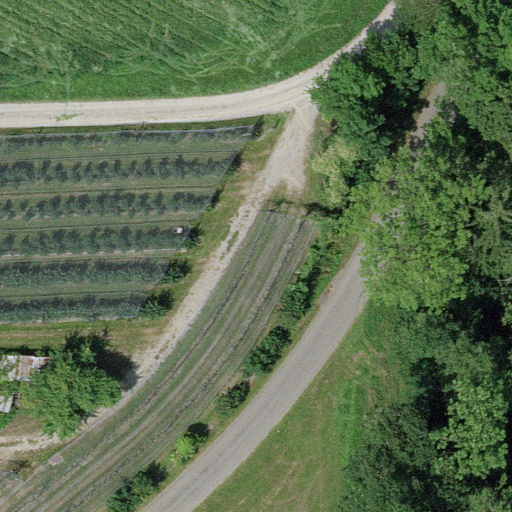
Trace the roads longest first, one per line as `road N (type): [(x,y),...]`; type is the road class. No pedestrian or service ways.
road 1 (track): [(166,511),(286,405),(447,120),(494,0)]
road 2 (track): [(400,0),(326,87),(283,101),(0,113)]
road 3 (track): [(326,87),(172,339),(97,417)]
